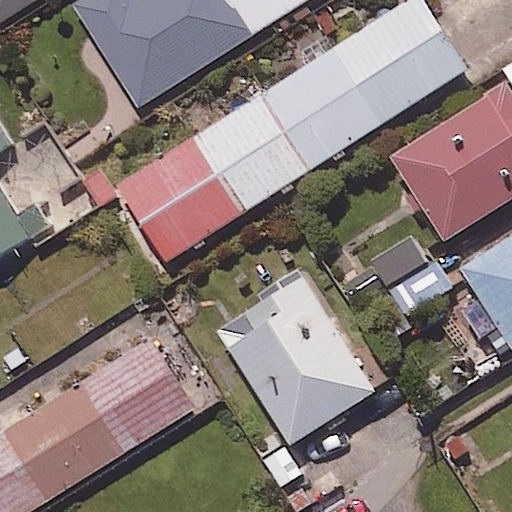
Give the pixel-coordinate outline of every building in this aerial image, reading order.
[(0,0),(0,24),(3,30),(50,0),(0,0)] [(313,5),(309,0),(139,0),(134,3),(132,0),(91,0),(80,7),(145,111),(313,5)] [(338,56),(386,132),(472,77),(424,1),(338,56)] [(386,132),(338,56),(263,104),(311,179),(386,132)] [(511,94),(406,162),(398,167),(452,251),(511,212),(511,94)] [(200,144),(248,220),(311,179),(263,104),(200,144)] [(0,152),(16,142),(0,117),(0,152)] [(248,220),(200,144),(124,192),(172,268),(248,220)] [(0,262),(34,242),(19,218),(4,193),(0,194),(0,262)] [(511,241),(464,272),(482,301),(463,313),(480,340),(499,327),(511,346),(511,241)] [(459,291),(436,262),(414,279),(437,308),(459,291)] [(381,401),(298,268),(259,293),(268,307),(224,335),(298,453),(381,401)] [(82,380),(125,449),(200,404),(157,334),(82,380)] [(125,449),(82,380),(4,428),(47,498),(125,449)] [(0,511),(23,511),(47,498),(4,428),(0,430),(0,511)] [(279,434),(257,447),(284,493),(306,480),(279,434)] [(311,511),(343,491),(328,470),(289,498),(298,511),(311,511)]
